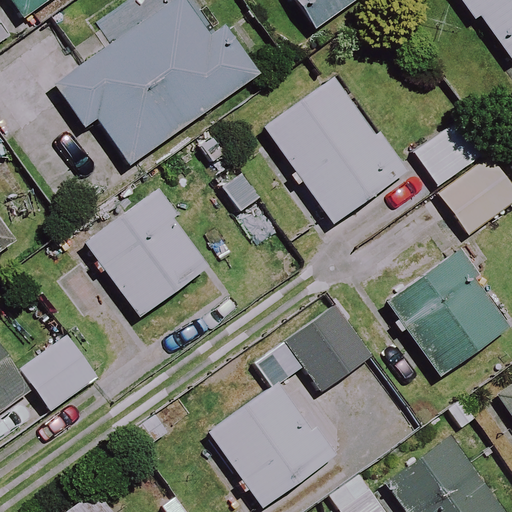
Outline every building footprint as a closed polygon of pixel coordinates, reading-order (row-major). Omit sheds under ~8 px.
[(1,0),(17,21),(46,0),(1,0)] [(206,35),(181,0),(169,0),(47,85),(78,129),(91,120),(124,167),(251,78),(216,28),(206,35)] [(353,0),(286,0),(309,32),(353,0)] [(511,0),(457,0),(511,74),(511,0)] [(398,176),(328,81),(259,132),(329,227),(398,176)] [(511,204),(457,121),(408,153),(462,236),(511,204)] [(202,272),(149,196),(80,244),(133,320),(202,272)] [(501,333),(450,257),(417,279),(405,261),(369,284),(431,379),(501,333)] [(90,380),(60,339),(15,372),(45,413),(90,380)] [(0,411),(24,394),(0,359),(0,411)] [(321,414),(292,372),(203,435),(256,510),(330,458),(306,425),(321,414)] [(511,386),(494,399),(511,423),(511,386)] [(493,511),(434,430),(370,477),(396,511),(493,511)] [(383,511),(362,482),(329,506),(332,511),(383,511)] [(102,511),(90,493),(62,511),(102,511)] [(245,511),(233,495),(207,511),(245,511)]
